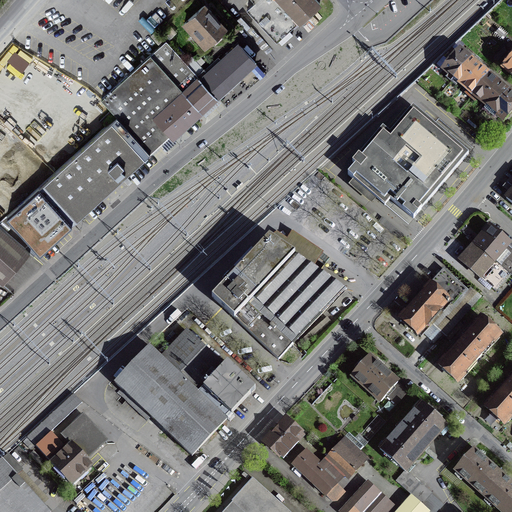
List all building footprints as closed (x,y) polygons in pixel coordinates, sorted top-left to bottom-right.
[(316,0),(256,0),(255,1),(247,9),(277,42),(319,3),(316,0)] [(225,28),(204,5),(184,23),(192,32),(189,35),(202,49),(225,28)] [(156,30),(150,36),(160,46),(102,99),(117,116),(151,152),(170,134),(172,137),(217,97),(198,76),(186,62),(156,30)] [(255,62),(241,47),(224,64),(218,58),(205,70),(198,76),(217,97),(255,62)] [(451,81),(470,59),(465,55),(460,50),(443,70),(449,74),(446,77),(451,81)] [(205,70),(192,56),(186,62),(198,76),(205,70)] [(511,58),(503,68),(511,75),(511,58)] [(463,86),(480,67),(475,63),(470,59),(451,81),(456,85),(458,82),(463,86)] [(470,97),(489,75),(484,71),(480,67),(463,86),(468,90),(465,93),(470,97)] [(482,103),(499,83),(494,79),(489,75),(470,97),(475,101),(477,99),(482,103)] [(489,113),(508,91),(503,87),(499,83),(482,103),(487,106),(484,109),(489,113)] [(504,121),(511,110),(511,94),(508,91),(489,113),(494,118),(497,115),(504,121)] [(422,209),(469,153),(413,106),(390,133),(383,126),(352,163),(355,165),(348,174),(385,206),(391,199),(414,218),(422,209)] [(151,152),(117,116),(39,187),(72,224),(151,152)] [(7,216),(41,252),(72,224),(39,187),(7,216)] [(0,281),(3,284),(29,253),(0,227),(0,281)] [(279,360),(346,289),(315,268),(325,253),(293,232),(288,230),(282,229),(276,232),(271,236),(246,262),(212,297),(279,360)] [(510,244),(493,229),(483,240),(480,237),(475,244),(495,261),(508,246),(510,244)] [(495,261),(475,244),(470,250),(473,252),(463,264),(490,287),(496,292),(511,274),(495,261)] [(511,249),(508,246),(495,261),(511,274),(511,249)] [(444,269),(415,301),(449,331),(481,296),(471,287),(468,291),(444,269)] [(445,336),(449,331),(415,301),(400,318),(421,337),(433,325),(445,336)] [(500,334),(482,317),(439,365),(458,381),(500,334)] [(231,414),(255,389),(245,379),(245,380),(228,363),(228,362),(224,366),(187,331),(161,358),(149,346),(115,383),(121,389),(118,393),(148,422),(152,418),(192,456),(227,420),(225,418),(230,413),(231,414)] [(399,382),(369,356),(352,376),(353,376),(354,375),(361,381),(360,382),(374,395),(375,394),(382,400),(380,401),(381,402),(387,395),(397,405),(408,392),(398,384),(399,382)] [(511,414),(511,377),(485,407),(504,424),(511,414)] [(36,446),(49,459),(64,445),(51,432),(82,403),(74,393),(27,437),(28,438),(24,441),(31,449),(35,445),(35,446),(36,446)] [(447,425),(422,403),(380,449),(405,471),(447,425)] [(87,459),(106,441),(83,416),(62,434),(71,444),(51,463),(71,484),(92,465),(87,459)] [(301,432),(286,419),(265,442),(284,459),(288,455),(286,453),(291,447),(289,445),(301,433),(301,432)] [(356,444),(348,437),(328,459),(350,479),(368,458),(354,446),(356,444)] [(511,511),(511,482),(474,449),(456,470),(502,511),(511,511)] [(344,491),(305,454),(294,466),(333,502),(344,491)] [(50,511),(2,460),(0,461),(0,511),(50,511)] [(405,471),(396,481),(411,494),(419,483),(405,471)] [(290,511),(253,478),(222,511),(290,511)] [(430,511),(431,511),(436,511),(443,504),(419,483),(411,494),(430,511)] [(389,511),(394,507),(369,484),(342,511),(389,511)] [(411,495),(396,511),(429,511),(430,511),(411,495)]
